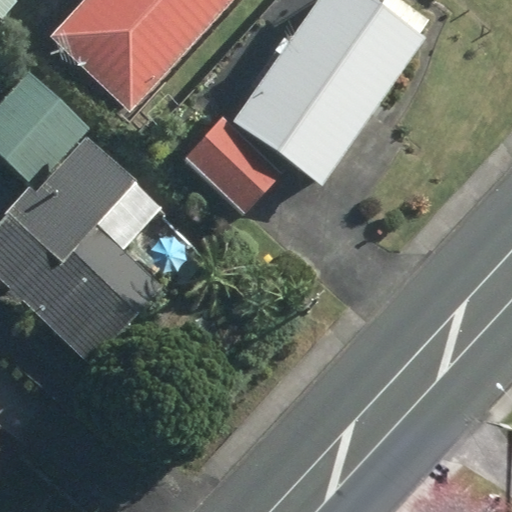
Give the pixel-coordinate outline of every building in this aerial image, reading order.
[(75,0),(51,26),(133,106),(231,0),(75,0)] [(319,0),(240,115),(329,176),(430,31),(385,0),(319,0)] [(0,219),(0,263),(98,354),(167,277),(100,215),(145,167),(32,64),(0,100),(0,144),(37,177),(0,219)] [(188,144),(249,204),(284,168),(223,109),(188,144)] [(0,473),(27,437),(0,417),(0,473)]
